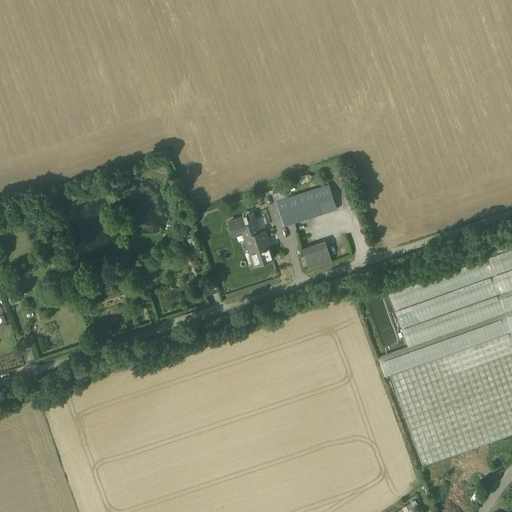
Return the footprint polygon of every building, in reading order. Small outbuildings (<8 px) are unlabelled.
[(329,185),(276,202),(284,225),(337,208),(329,185)] [(265,230),(259,232),(253,213),(229,221),(233,235),(245,231),(247,236),(245,236),(251,253),(254,252),(257,261),(273,256),(265,230)] [(325,240),(302,247),(309,267),(331,259),(325,240)] [(511,240),(389,285),(408,346),(384,354),(390,375),(509,332),(511,341),(511,240)] [(511,341),(509,332),(390,375),(423,466),(511,433),(511,341)] [(414,501),(395,511),(410,511),(418,507),(414,501)]
